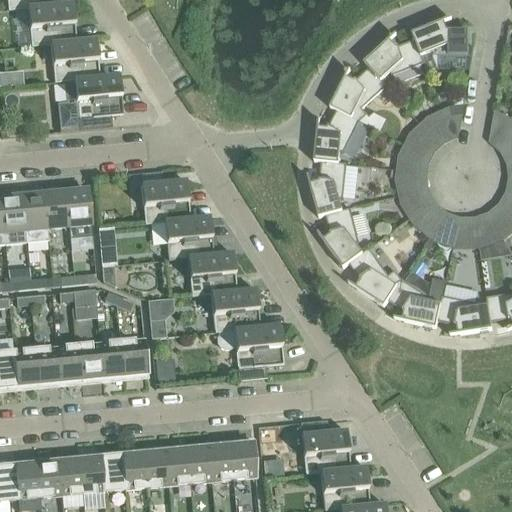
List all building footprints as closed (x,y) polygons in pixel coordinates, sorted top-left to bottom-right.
[(6,0),(8,12),(72,6),(53,8),(52,0),(6,0)] [(28,11),(31,49),(95,43),(95,42),(76,44),(72,6),(8,12),(8,13),(28,11)] [(444,23),(412,35),(424,65),(425,65),(422,58),(432,54),(433,57),(469,57),(469,48),(469,32),(447,32),(445,24),(452,21),(452,20),(444,23)] [(390,41),(364,64),(381,82),(390,75),(392,78),(424,65),(412,35),(415,42),(396,49),(391,43),(397,37),(396,36),(390,41)] [(51,47),(54,85),(64,84),(99,80),(95,43),(31,49),(51,47)] [(346,79),(330,109),(336,112),(359,124),(381,135),(388,120),(374,113),(369,118),(361,110),(386,88),(381,82),(381,83),(369,70),(354,83),(347,79),(351,72),(349,72),(346,79)] [(8,73),(0,73),(0,83),(8,83),(8,73)] [(60,135),(112,130),(111,118),(123,117),(119,78),(99,80),(64,84),(64,85),(66,105),(57,106),(60,135)] [(453,109),(450,109),(452,117),(462,116),(464,107),(453,109)] [(433,125),(452,117),(450,109),(428,119),(433,125)] [(344,154),(359,124),(336,112),(327,130),(319,129),(320,121),(319,121),(318,129),(314,163),(347,166),(339,165),(340,154),(344,154)] [(511,133),(511,123),(508,119),(507,118),(503,125),(511,133)] [(433,125),(428,119),(410,136),(417,140),(433,125)] [(16,130),(5,131),(6,138),(17,137),(16,130)] [(417,140),(410,136),(399,157),(407,160),(417,140)] [(407,160),(399,157),(396,182),(404,181),(407,160)] [(310,186),(319,219),(350,211),(350,210),(342,212),(339,201),(343,200),(347,166),(314,163),(321,164),(319,184),(311,186),(309,178),(308,179),(310,186)] [(404,181),(396,182),(401,205),(408,202),(404,181)] [(141,188),(145,227),(209,220),(190,222),(186,183),(164,186),(141,188)] [(70,241),(92,239),(87,193),(65,195),(68,229),(70,241)] [(65,195),(44,197),(47,231),(68,229),(65,195)] [(48,243),(47,231),(44,197),(22,199),(27,245),(48,243)] [(22,199),(1,201),(5,247),(27,245),(22,199)] [(408,202),(401,205),(413,226),(420,221),(408,202)] [(323,242),(343,270),(369,251),(369,250),(363,255),(356,246),(359,244),(350,211),(319,219),(326,217),(331,237),(324,241),(320,235),(318,236),(323,242)] [(164,225),(168,263),(233,256),(213,258),(209,220),(145,227),(164,225)] [(420,221),(413,226),(433,242),(437,235),(420,221)] [(511,224),(499,235),(503,242),(511,234),(511,224)] [(437,235),(433,242),(456,250),(457,242),(437,235)] [(479,242),(480,250),(503,242),(499,235),(479,242)] [(457,242),(456,250),(480,250),(479,242),(457,242)] [(389,277),(369,251),(343,270),(349,266),(361,282),(356,289),(350,284),(349,286),(355,290),(384,308),(402,281),(395,272),(389,277)] [(100,253),(101,269),(113,268),(113,259),(107,253),(100,253)] [(188,261),(191,299),(256,293),(256,292),(236,294),(233,256),(168,263),(188,261)] [(103,285),(115,290),(115,289),(113,268),(101,269),(103,285)] [(95,277),(73,279),(74,288),(96,286),(95,277)] [(73,279),(52,281),(53,290),(74,288),(73,279)] [(43,281),(30,283),(31,292),(44,290),(43,281)] [(402,323),(436,330),(442,298),(440,306),(429,303),(430,300),(402,281),(384,308),(384,309),(388,303),(405,313),(403,321),(395,320),(395,321),(402,323)] [(17,284),(9,285),(9,294),(18,293),(31,292),(30,283),(17,284)] [(87,293),(73,295),(74,304),(74,310),(96,308),(94,293),(87,293)] [(211,298),(215,335),(279,329),(279,328),(259,330),(256,293),(191,299),(211,298)] [(74,304),(73,295),(59,296),(60,305),(74,304)] [(104,303),(117,309),(121,300),(108,295),(104,303)] [(511,295),(487,299),(492,331),(491,324),(511,321),(511,323),(511,329),(508,332),(509,334),(511,331),(511,295)] [(44,297),(30,299),(31,308),(45,307),(44,297)] [(458,337),(492,331),(487,299),(486,299),(488,307),(477,309),(476,305),(442,298),(436,330),(438,323),(457,327),(458,335),(451,336),(451,338),(458,337)] [(31,308),(30,299),(16,300),(17,309),(31,308)] [(134,306),(121,300),(117,309),(130,314),(134,306)] [(0,310),(9,310),(8,301),(0,301),(0,310)] [(164,323),(149,325),(150,333),(164,332),(164,323)] [(266,381),(265,369),(283,367),(279,329),(215,335),(219,335),(220,338),(218,342),(218,346),(221,350),(225,352),(230,351),(233,349),(236,348),(239,383),(266,381)] [(124,382),(147,380),(143,342),(121,344),(124,382)] [(103,384),(124,382),(121,344),(99,347),(103,384)] [(103,384),(99,347),(77,349),(81,386),(103,384)] [(59,388),(81,386),(77,349),(56,351),(59,388)] [(59,388),(56,351),(34,353),(38,390),(59,388)] [(16,392),(38,390),(34,353),(13,355),(16,392)] [(0,393),(16,392),(13,355),(0,355),(0,393)] [(274,430),(260,431),(261,440),(275,439),(274,430)] [(346,433),(302,438),(301,438),(305,476),(366,471),(365,470),(350,471),(346,433)] [(251,442),(229,445),(232,482),(255,480),(251,442)] [(232,482),(229,445),(207,447),(211,484),(232,482)] [(207,447),(186,449),(189,486),(211,484),(207,447)] [(186,449),(164,451),(168,488),(189,486),(186,449)] [(164,451),(142,453),(146,491),(168,488),(164,451)] [(142,453),(121,455),(124,493),(146,491),(142,453)] [(121,455),(99,457),(103,495),(124,493),(121,455)] [(99,457),(78,459),(81,497),(103,495),(99,457)] [(78,459),(56,461),(60,499),(81,497),(78,459)] [(56,461),(35,463),(38,501),(60,499),(56,461)] [(35,463),(13,465),(17,503),(38,501),(35,463)] [(13,465),(0,466),(0,504),(17,503),(13,465)] [(320,476),(323,511),(333,511),(385,507),(369,508),(366,471),(305,476),(305,477),(320,476)]
